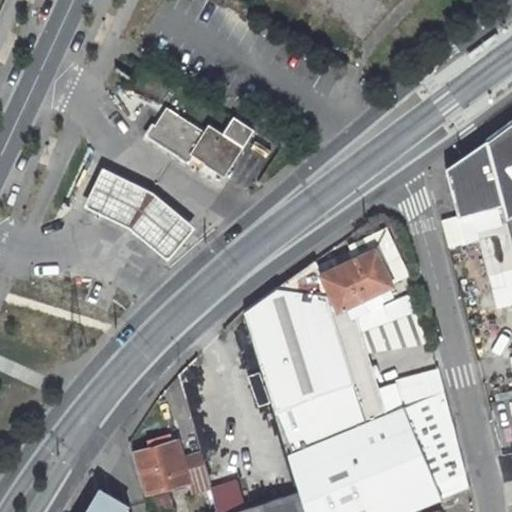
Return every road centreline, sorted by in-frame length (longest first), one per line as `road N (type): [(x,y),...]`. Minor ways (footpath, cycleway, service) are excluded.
road 1 (unclassified): [(511,8),(394,96),(143,315),(93,366),(0,493)]
road 2 (unclassified): [(54,511),(97,437),(158,365),(235,296),(405,176)]
road 3 (residential): [(491,511),(421,214),(405,176)]
road 4 (primary): [(0,139),(65,0)]
road 5 (unclassified): [(405,176),(511,99)]
